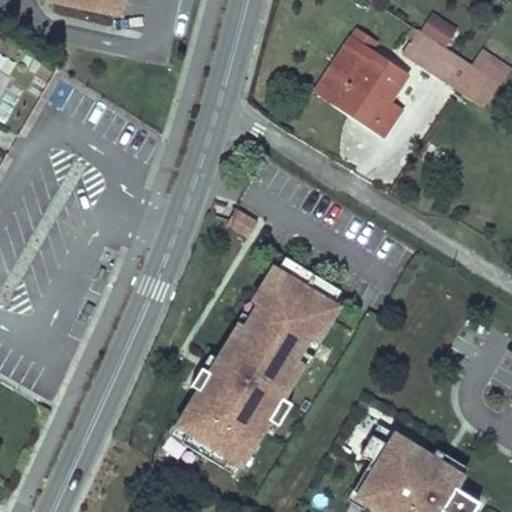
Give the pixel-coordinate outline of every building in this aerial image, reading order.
[(51,0),(113,12),(114,0),(51,0)] [(115,0),(113,12),(121,14),(123,0),(115,0)] [(498,77),(416,24),(410,34),(415,37),(406,53),(482,101),(498,77)] [(360,30),(354,38),(370,49),(376,41),(360,30)] [(356,113),(388,134),(403,110),(390,101),(408,74),(370,49),(354,38),(325,82),(362,106),(356,113)] [(325,82),(320,90),(356,113),(362,106),(325,82)] [(244,241),(257,219),(236,206),(223,228),(244,241)] [(320,321),(340,288),(286,255),(265,289),(261,286),(247,309),(252,312),(239,333),(234,330),(219,354),(211,366),(204,361),(192,382),(201,387),(178,423),(187,429),(181,440),(222,465),(229,455),(241,462),(263,426),(272,432),(285,410),(277,404),(298,369),(291,365),(304,343),(311,348),(325,325),(320,321)] [(239,333),(252,312),(247,309),(244,308),(231,329),(234,330),(239,333)] [(311,348),(304,343),(291,365),(298,369),(304,372),(316,351),(311,348)] [(204,361),(211,366),(219,354),(212,349),(204,361)] [(187,429),(178,423),(171,434),(181,440),(187,429)] [(378,423),(371,434),(388,443),(394,432),(378,423)] [(370,460),(352,489),(368,499),(366,502),(381,511),(472,511),(479,500),(455,486),(462,473),(431,455),(394,432),(388,443),(371,434),(360,453),(370,460)] [(431,455),(462,473),(470,461),(438,442),(431,455)] [(235,472),(241,462),(229,455),(222,465),(235,472)] [(368,499),(352,489),(347,498),(363,507),(368,499)]
